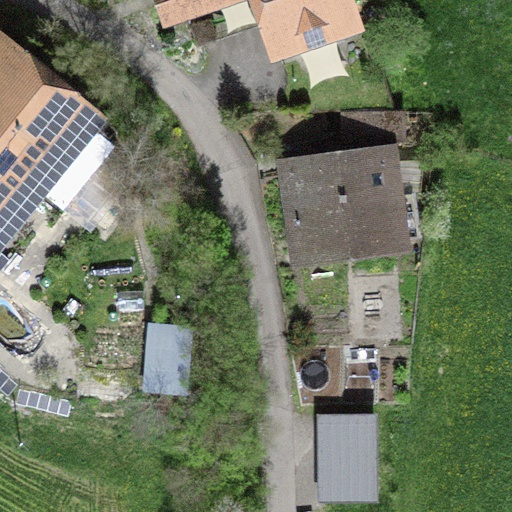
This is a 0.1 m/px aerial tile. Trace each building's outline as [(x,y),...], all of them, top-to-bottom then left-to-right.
[(335,19),(346,15),(340,0),(260,0),(274,39),(285,36),(290,50),(340,33),(335,19)] [(8,57),(0,66),(0,156),(26,178),(78,113),(8,57)] [(399,112),(344,113),(345,139),(400,138),(399,112)] [(293,172),(304,253),(414,238),(410,202),(389,204),(383,160),(353,164),(351,151),(316,156),(317,169),(293,172)] [(0,210),(26,178),(0,156),(0,210)] [(153,370),(183,369),(182,314),(151,315),(153,370)] [(320,493),(381,494),(383,406),(322,405),(320,493)]
